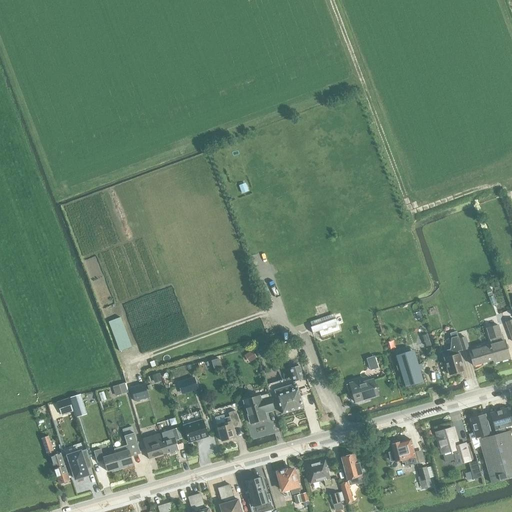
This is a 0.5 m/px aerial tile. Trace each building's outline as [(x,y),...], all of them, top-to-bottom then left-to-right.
[(334,314),(310,322),(311,327),(310,327),(313,333),(319,331),(320,336),(339,330),(334,314)] [(120,351),(132,347),(120,317),(109,322),(120,351)] [(493,326),(490,317),(483,319),(486,329),(490,340),(493,339),(494,342),(489,344),(494,360),(493,360),(494,363),(510,358),(504,339),(503,335),(501,335),(498,325),(493,326)] [(457,336),(455,332),(450,333),(451,338),(450,349),(443,351),(445,358),(444,359),(445,363),(446,363),(450,375),(463,371),(461,363),(462,363),(458,351),(462,350),(462,351),(469,349),(466,336),(459,338),(458,336),(457,336)] [(473,366),(493,360),(494,360),(489,344),(469,350),(473,366)] [(413,350),(395,356),(405,388),(423,382),(413,350)] [(251,351),(247,354),(253,361),(256,358),(251,351)] [(214,366),(222,364),(219,357),(212,359),(214,366)] [(372,360),(375,369),(382,367),(379,358),(372,360)] [(299,365),(289,369),(293,382),(303,379),(299,365)] [(378,395),(373,379),(358,383),(357,380),(349,383),(355,403),(378,395)] [(145,383),(131,387),(133,396),(147,392),(145,383)] [(296,383),(273,390),(275,395),(276,395),(282,414),(303,407),(297,388),(296,383)] [(267,412),(273,410),(268,393),(244,401),(250,423),(266,419),(264,411),(267,410),(267,412)] [(87,413),(81,395),(70,398),(76,417),(87,413)] [(511,439),(510,431),(505,432),(504,427),(511,425),(507,409),(491,413),(497,435),(488,437),(487,434),(490,433),(485,415),(470,419),(476,441),(479,440),(491,483),(511,478),(511,439)] [(223,415),(214,417),(221,441),(236,437),(233,427),(240,425),(236,411),(228,413),(229,417),(224,418),(223,415)] [(202,420),(183,426),(188,443),(208,437),(202,420)] [(163,442),(166,453),(178,450),(176,440),(182,439),(178,428),(161,433),(164,442),(163,442)] [(441,431),(437,433),(439,440),(437,442),(439,446),(441,447),(443,453),(451,451),(454,452),(456,459),(458,464),(470,460),(468,455),(468,454),(465,443),(458,446),(453,428),(448,429),(446,428),(444,428),(442,430),(441,431)] [(114,449),(115,454),(116,453),(120,467),(133,463),(130,453),(139,450),(134,433),(124,436),(127,445),(114,449)] [(166,453),(163,442),(162,442),(160,433),(143,439),(149,459),(166,453)] [(49,436),(42,438),(41,439),(46,454),(54,452),(49,436)] [(417,463),(410,439),(398,442),(396,441),(393,441),(391,444),(393,452),(390,453),(389,454),(391,461),(392,461),(395,460),(396,462),(402,461),(402,463),(404,462),(405,467),(417,463)] [(77,453),(66,456),(73,480),(77,479),(78,481),(84,479),(84,477),(86,476),(80,459),(84,458),(89,457),(86,450),(84,442),(74,445),(77,453)] [(120,467),(116,453),(115,454),(103,457),(101,449),(94,451),(97,463),(104,461),(107,471),(120,467)] [(422,450),(416,451),(419,462),(425,460),(422,450)] [(70,481),(61,453),(50,457),(53,465),(59,464),(60,467),(54,469),(59,484),(70,481)] [(342,457),(341,458),(347,480),(349,485),(356,483),(356,484),(363,483),(361,476),(362,476),(359,463),(357,464),(354,454),(349,455),(347,453),(343,455),(342,457)] [(311,484),(324,480),(325,485),(331,484),(329,479),(325,461),(306,466),(311,484)] [(426,466),(418,469),(421,481),(423,489),(431,487),(429,479),(430,479),(427,469),(426,466)] [(299,488),(294,469),(288,471),(287,470),(277,472),(283,492),(299,488)] [(258,479),(254,479),(250,481),(250,482),(247,483),(252,499),(249,500),(252,511),(266,511),(274,510),(270,494),(267,495),(262,478),(259,479),(258,479)] [(342,491),(345,501),(346,504),(353,501),(347,482),(340,484),(342,491)] [(224,486),(231,511),(241,511),(238,499),(235,500),(230,485),(224,486)] [(231,511),(224,486),(218,488),(222,500),(224,500),(225,503),(220,505),(221,511),(231,511)] [(296,504),(308,501),(306,492),(294,496),(296,504)] [(339,492),(330,495),(333,505),(342,502),(339,492)] [(194,495),(199,511),(209,511),(208,508),(203,510),(202,506),(204,506),(200,493),(194,495)] [(199,511),(194,495),(188,497),(192,509),(194,509),(194,511),(199,511)] [(165,504),(167,511),(173,511),(171,502),(165,504)]
